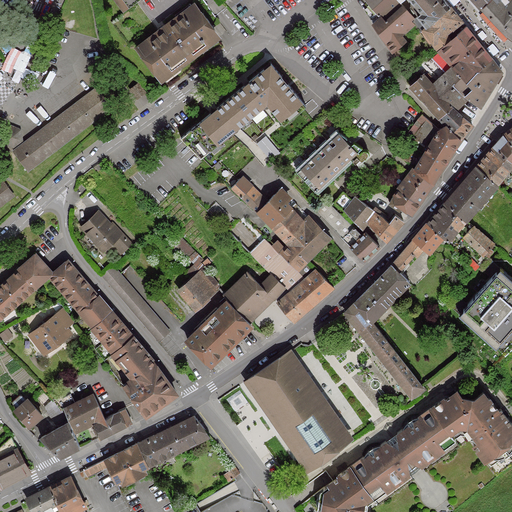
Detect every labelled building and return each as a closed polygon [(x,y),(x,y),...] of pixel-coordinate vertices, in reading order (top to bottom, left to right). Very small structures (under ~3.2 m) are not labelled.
[(116,0),(126,12),(130,9),(122,0),(116,0)] [(122,0),(130,9),(138,3),(141,0),(122,0)] [(367,0),(372,6),(366,10),(373,22),(381,16),(384,20),(402,5),(399,1),(397,0),(367,0)] [(418,17),(412,22),(410,20),(413,17),(405,8),(402,5),(384,20),(395,33),(399,37),(401,35),(413,25),(420,31),(422,29),(426,26),(449,7),(443,0),(410,0),(422,14),(418,17)] [(511,0),(489,0),(481,8),(491,19),(500,28),(510,38),(511,36),(511,0)] [(193,5),(139,47),(163,79),(218,38),(194,5),(193,5)] [(439,51),(451,40),(449,37),(451,35),(449,33),(462,22),(451,9),(449,7),(426,26),(422,29),(432,43),(435,47),(439,51)] [(384,20),(381,16),(373,22),(390,45),(394,52),(407,42),(401,35),(399,37),(395,33),(384,20)] [(467,84),(492,59),(466,27),(457,35),(459,38),(453,42),(451,40),(439,51),(453,66),(463,79),(467,84)] [(407,42),(394,52),(397,57),(410,46),(411,46),(407,42)] [(502,72),(492,59),(467,84),(463,79),(455,86),(465,97),(480,108),(502,72)] [(213,113),(183,137),(203,157),(222,142),(219,138),(230,128),(236,123),(240,127),(264,107),(261,103),(266,99),(283,120),(293,111),(296,115),(307,106),(288,83),(287,84),(283,78),(284,77),(273,64),(268,69),(267,68),(251,81),(254,84),(249,88),(246,85),(219,108),(222,110),(216,116),(213,113)] [(432,85),(451,108),(455,111),(457,109),(462,105),(459,103),(449,91),(455,86),(463,79),(453,66),(432,85)] [(451,108),(432,85),(423,75),(419,78),(411,86),(439,118),(451,108)] [(465,97),(455,86),(449,91),(459,103),(465,97)] [(38,134),(15,151),(29,170),(53,153),(112,108),(97,89),(38,134)] [(440,119),(442,121),(444,120),(451,114),(452,114),(454,116),(458,113),(456,112),(455,111),(451,108),(439,118),(440,119)] [(293,111),(283,120),(286,123),(296,115),(293,111)] [(444,120),(442,121),(446,126),(461,140),(462,138),(473,125),(458,113),(454,116),(452,114),(451,114),(444,120)] [(414,125),(404,140),(409,143),(414,137),(426,146),(435,133),(437,134),(438,134),(425,155),(443,169),(461,140),(446,126),(440,130),(421,115),(417,121),(414,125)] [(234,132),(240,127),(236,123),(230,128),(234,132)] [(495,145),(511,160),(511,127),(506,133),(501,138),(495,145)] [(4,133),(6,145),(14,149),(23,142),(23,141),(22,132),(12,128),(11,128),(4,133)] [(219,138),(222,142),(234,132),(230,128),(219,138)] [(298,169),(315,189),(339,169),(352,159),(354,161),(357,164),(361,161),(363,163),(364,163),(369,158),(370,156),(370,154),(368,153),(367,152),(366,152),(358,158),(356,155),(364,149),(364,148),(357,143),(354,146),(349,140),(351,138),(343,132),(342,133),(340,131),(334,136),(336,139),(332,142),(330,140),(326,143),(323,146),(324,148),(321,151),(319,148),(311,155),(313,157),(312,158),(310,160),(308,158),(300,164),(302,166),(298,169)] [(268,136),(259,143),(274,160),(282,152),(268,136)] [(495,145),(478,165),(498,183),(511,167),(511,168),(511,160),(495,145)] [(396,153),(395,154),(406,163),(407,162),(409,158),(411,156),(405,152),(406,151),(400,146),(396,153)] [(236,178),(238,176),(255,159),(246,150),(227,169),(236,178)] [(425,155),(415,169),(434,184),(443,169),(425,155)] [(339,169),(315,189),(316,191),(325,184),(354,161),(352,159),(339,169)] [(446,201),(468,219),(498,183),(478,165),(446,201)] [(412,174),(431,188),(434,184),(415,169),(412,174)] [(420,204),(431,188),(412,174),(412,175),(406,183),(399,191),(420,204)] [(257,212),(258,212),(267,204),(241,179),(232,188),(248,203),(257,212)] [(3,181),(0,182),(0,206),(14,195),(3,181)] [(267,204),(258,212),(260,214),(274,228),(297,205),(296,204),(291,208),(286,202),(290,198),(282,189),(270,201),(267,204)] [(412,215),(420,204),(399,191),(391,201),(390,203),(401,212),(403,209),(411,215),(412,215)] [(366,226),(369,222),(351,203),(352,202),(346,196),(344,193),(336,201),(358,224),(363,229),(366,226)] [(351,203),(369,222),(373,225),(381,217),(357,199),(358,198),(356,196),(352,202),(351,203)] [(316,210),(317,212),(333,228),(364,261),(380,247),(367,232),(363,236),(359,233),(355,228),(348,235),(330,217),(338,209),(328,199),(316,210)] [(439,210),(458,230),(468,219),(446,201),(439,210)] [(290,243),(307,261),(330,239),(309,216),(304,221),(294,211),(298,206),(297,205),(274,228),(290,243)] [(428,222),(444,237),(448,240),(458,230),(439,210),(428,222)] [(111,225),(100,212),(82,227),(88,233),(90,232),(100,243),(98,244),(104,251),(112,244),(116,240),(125,250),(132,243),(119,229),(117,231),(111,225)] [(382,216),(381,217),(373,225),(388,240),(405,221),(395,214),(390,221),(389,221),(382,216)] [(428,222),(415,239),(424,248),(430,253),(444,237),(428,222)] [(489,259),(498,248),(498,247),(475,226),(465,236),(489,259)] [(192,256),(190,259),(193,263),(196,266),(187,274),(192,281),(187,286),(185,284),(179,289),(195,309),(217,290),(216,289),(219,286),(220,285),(211,275),(200,262),(202,260),(177,233),(174,237),(179,243),(178,245),(188,256),(188,257),(190,255),(191,255),(192,256)] [(279,254),(259,233),(245,247),(266,268),(279,254)] [(356,301),(372,321),(393,299),(410,281),(399,271),(415,253),(417,256),(424,248),(415,239),(395,261),(386,270),(377,279),(364,293),(356,301)] [(125,250),(116,240),(112,244),(121,254),(125,250)] [(141,245),(138,241),(127,251),(130,255),(141,245)] [(287,291),(306,311),(335,287),(307,261),(290,243),(279,254),(266,268),(265,269),(272,276),(284,288),(287,291)] [(51,272),(36,254),(26,264),(41,281),(51,272)] [(68,260),(51,275),(69,296),(88,284),(68,260)] [(511,278),(493,260),(484,270),(492,277),(497,271),(511,285),(511,278)] [(20,270),(0,288),(0,316),(1,318),(41,281),(26,264),(20,269),(20,270)] [(111,285),(122,277),(121,275),(114,268),(103,276),(111,285)] [(511,285),(497,271),(492,277),(468,304),(464,308),(510,351),(511,349),(511,285)] [(228,295),(249,319),(271,297),(273,299),(284,288),(272,276),(261,285),(260,286),(249,275),(227,295),(228,295)] [(148,330),(159,321),(122,277),(111,285),(148,330)] [(98,295),(88,284),(69,296),(95,326),(116,351),(115,352),(135,374),(137,373),(145,366),(153,361),(132,337),(133,336),(98,295)] [(306,311),(287,291),(278,300),(279,302),(277,304),(293,320),(294,321),(306,311)] [(249,319),(228,295),(223,300),(223,301),(226,304),(189,339),(189,340),(210,362),(232,342),(229,338),(235,334),(238,337),(253,323),(249,319)] [(468,304),(461,297),(452,307),(505,356),(510,351),(464,308),(468,304)] [(372,321),(356,301),(347,311),(412,394),(415,391),(423,385),(386,338),(372,321)] [(57,315),(67,327),(72,324),(72,323),(63,311),(57,315)] [(32,335),(38,344),(41,342),(47,349),(58,341),(60,344),(71,335),(71,334),(67,327),(57,315),(32,335)] [(159,321),(148,330),(157,340),(168,331),(159,321)] [(11,338),(7,330),(0,333),(0,336),(2,342),(11,338)] [(229,338),(232,342),(238,337),(235,334),(229,338)] [(41,342),(38,344),(46,354),(60,344),(58,341),(47,349),(41,342)] [(315,390),(288,351),(248,379),(276,417),(311,466),(349,438),(315,390)] [(175,391),(153,361),(145,366),(168,396),(175,391)] [(137,373),(135,374),(122,384),(130,395),(144,414),(168,396),(145,366),(137,373)] [(427,390),(423,385),(415,391),(418,396),(427,390)] [(70,422),(73,429),(91,420),(92,420),(101,437),(131,422),(124,408),(120,410),(105,418),(101,410),(98,402),(97,401),(94,394),(76,402),(76,401),(74,401),(69,391),(51,398),(54,401),(57,404),(59,405),(64,409),(66,408),(70,420),(70,422)] [(384,485),(387,489),(395,483),(394,481),(402,475),(405,476),(410,473),(428,460),(428,458),(436,452),(437,454),(445,448),(442,445),(454,436),(452,433),(461,427),(470,429),(474,435),(473,437),(475,441),(473,442),(485,459),(487,459),(491,464),(494,462),(499,458),(500,454),(505,451),(510,447),(511,447),(511,424),(501,409),(499,411),(490,398),(488,400),(484,393),(475,399),(463,398),(459,391),(447,399),(446,398),(433,407),(421,416),(420,420),(409,428),(405,427),(398,432),(387,440),(380,445),(380,448),(379,449),(368,456),(365,455),(338,474),(339,476),(323,487),(327,493),(325,499),(324,506),(319,510),(319,511),(361,511),(364,499),(384,485)] [(26,399),(15,409),(29,424),(40,414),(26,399)] [(58,405),(53,409),(48,412),(52,418),(63,411),(58,405)] [(70,422),(70,420),(63,411),(52,418),(59,428),(70,422)] [(157,433),(138,442),(149,464),(210,434),(194,416),(180,423),(157,433)] [(420,420),(421,416),(416,417),(414,418),(411,419),(409,421),(407,423),(406,425),(405,427),(409,428),(420,420)] [(73,429),(70,422),(59,428),(44,435),(42,437),(60,456),(79,446),(73,429)] [(454,436),(455,437),(462,433),(466,434),(469,437),(473,437),(474,435),(470,429),(461,427),(452,433),(454,436)] [(442,445),(445,448),(457,440),(455,437),(454,436),(442,445)] [(0,482),(3,486),(30,471),(11,438),(0,448),(0,482)] [(149,464),(138,442),(104,460),(106,465),(115,481),(120,478),(123,483),(148,471),(145,466),(149,464)] [(380,448),(380,445),(376,445),(375,446),(371,448),(369,450),(367,452),(365,455),(368,456),(379,449),(380,448)] [(499,458),(494,462),(495,462),(497,462),(499,462),(500,461),(502,461),(505,460),(506,459),(508,458),(509,457),(505,451),(500,454),(499,458)] [(106,465),(104,460),(85,469),(87,474),(96,470),(95,468),(98,466),(99,468),(106,465)] [(232,479),(240,472),(235,466),(224,474),(229,480),(232,479)] [(59,501),(62,506),(64,511),(69,511),(84,505),(70,476),(51,486),(59,501)] [(361,511),(367,511),(366,510),(368,502),(387,489),(384,485),(364,499),(361,511)] [(59,501),(51,486),(28,497),(36,510),(38,511),(39,511),(59,501)] [(317,498),(325,499),(327,493),(323,487),(320,491),(318,495),(317,498)] [(324,506),(325,499),(317,498),(316,501),(317,505),(318,507),(319,510),(324,506)] [(59,501),(39,511),(41,511),(49,511),(62,506),(59,501)]
